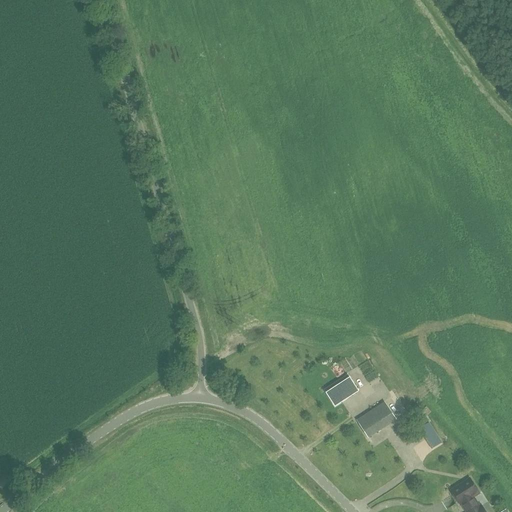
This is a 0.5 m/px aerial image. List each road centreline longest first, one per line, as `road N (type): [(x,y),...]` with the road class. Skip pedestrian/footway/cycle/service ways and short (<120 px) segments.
road 1 (unclassified): [(198,397),(198,335),(101,0)]
road 2 (tertiary): [(5,511),(113,425),(198,397)]
road 3 (tertiary): [(351,511),(252,418),(198,397)]
